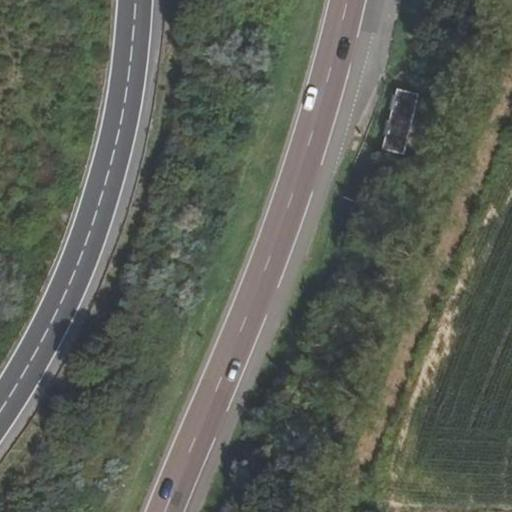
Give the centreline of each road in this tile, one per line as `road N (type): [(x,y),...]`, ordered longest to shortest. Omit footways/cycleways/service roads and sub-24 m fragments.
road 1 (motorway): [(162,511),(256,284),(344,0)]
road 2 (trunk): [(0,411),(92,227),(126,87),(134,0)]
